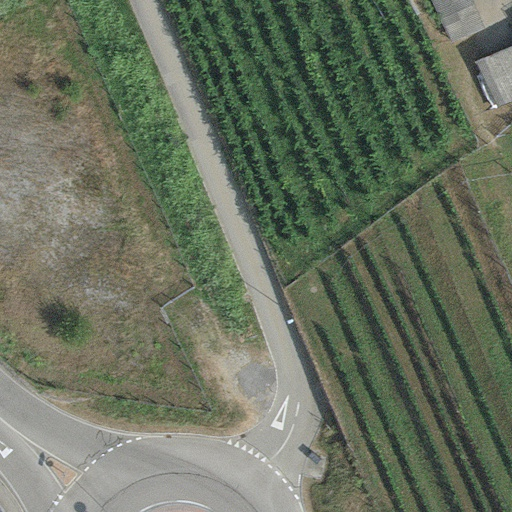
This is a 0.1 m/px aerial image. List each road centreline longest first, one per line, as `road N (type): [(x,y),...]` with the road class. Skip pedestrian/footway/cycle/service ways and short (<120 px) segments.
road 1 (unclassified): [(244,494),(287,433),(293,385),(149,0)]
road 2 (primary): [(244,494),(183,471),(150,475),(97,511)]
road 3 (primary): [(95,511),(0,422)]
